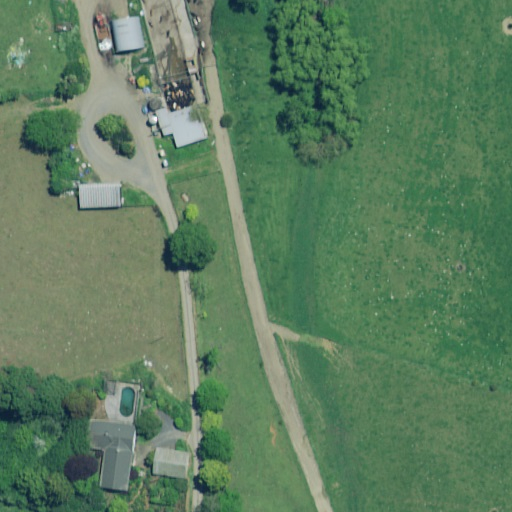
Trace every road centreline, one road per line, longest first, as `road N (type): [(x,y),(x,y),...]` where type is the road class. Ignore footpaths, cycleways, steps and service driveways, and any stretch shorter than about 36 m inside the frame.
road 1 (unknown): [(197,511),(180,250),(153,187)]
road 2 (unknown): [(153,187),(111,159),(89,131),(102,99),(126,101),(153,178)]
